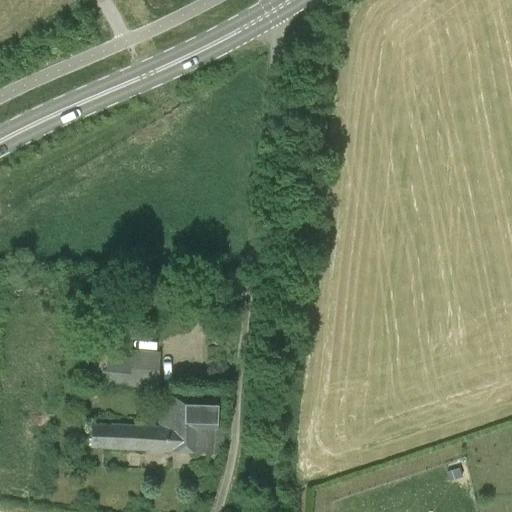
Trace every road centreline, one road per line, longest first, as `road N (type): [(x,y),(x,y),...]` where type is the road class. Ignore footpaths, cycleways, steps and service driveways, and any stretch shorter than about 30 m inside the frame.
road 1 (residential): [(218,511),(232,451),(272,20)]
road 2 (secondary): [(0,152),(272,20)]
road 3 (secondary): [(265,5),(0,133)]
